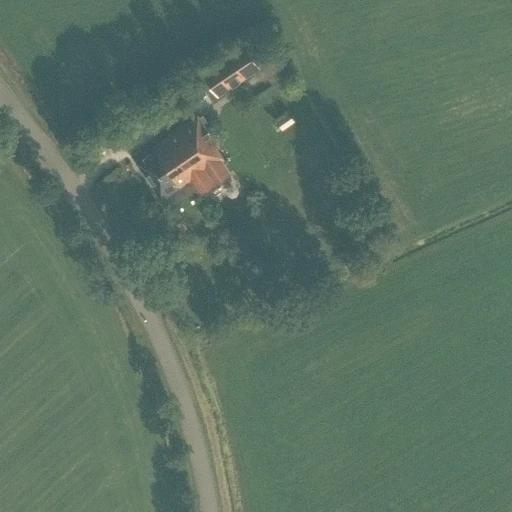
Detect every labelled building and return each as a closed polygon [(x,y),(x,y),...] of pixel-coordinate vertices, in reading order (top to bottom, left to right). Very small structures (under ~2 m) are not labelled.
[(243,46),(202,74),(218,97),(259,69),(243,46)] [(291,74),(275,51),(261,60),(277,83),(291,74)] [(244,81),(248,90),(269,80),(265,71),(244,81)] [(136,142),(149,118),(139,112),(126,136),(136,142)] [(293,122),(287,114),(275,122),(281,131),(293,122)] [(221,161),(224,159),(215,147),(217,146),(201,124),(205,121),(202,118),(199,120),(197,117),(134,160),(162,201),(168,197),(174,206),(196,190),(198,193),(229,172),(221,161)]
